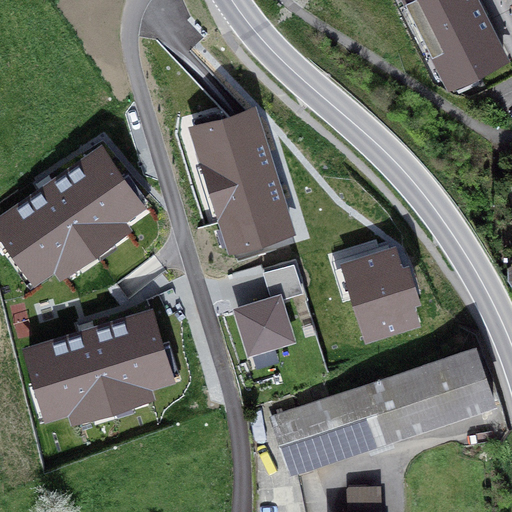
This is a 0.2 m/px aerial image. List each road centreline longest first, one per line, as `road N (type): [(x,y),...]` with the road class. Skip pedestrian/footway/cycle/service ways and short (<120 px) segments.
road 1 (residential): [(140,0),(133,29),(141,98),(235,425),(238,511)]
road 2 (tertiary): [(511,345),(427,198),(267,45),(231,0)]
